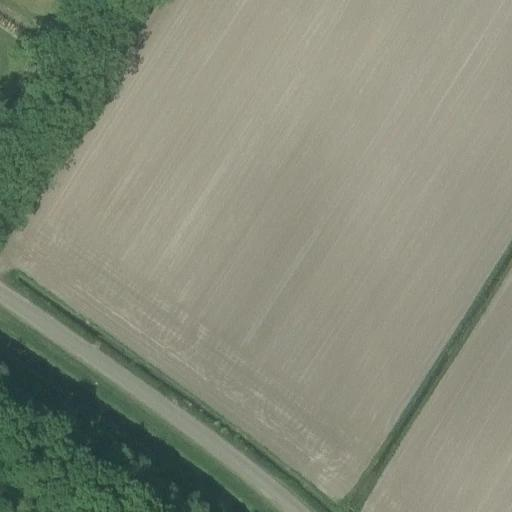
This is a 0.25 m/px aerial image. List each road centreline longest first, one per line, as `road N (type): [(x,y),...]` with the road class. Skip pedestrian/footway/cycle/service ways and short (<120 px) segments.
road 1 (unclassified): [(277,511),(190,440),(0,314)]
road 2 (track): [(0,161),(99,0)]
